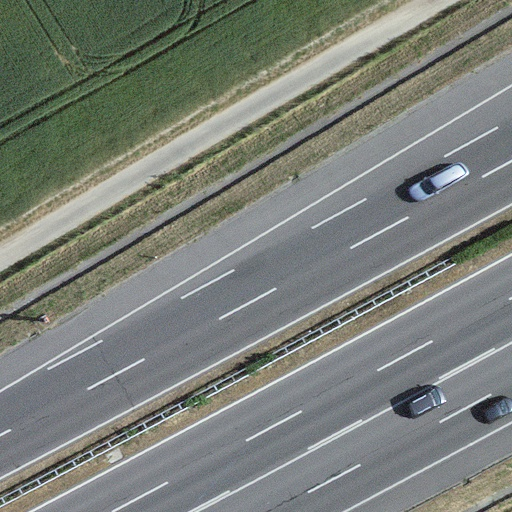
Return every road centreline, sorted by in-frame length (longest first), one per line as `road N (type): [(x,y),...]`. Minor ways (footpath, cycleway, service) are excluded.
road 1 (motorway): [(511,160),(0,435)]
road 2 (track): [(431,0),(0,251)]
road 3 (motorway): [(263,431),(511,295)]
road 4 (motorway): [(263,431),(511,327)]
road 5 (motorway): [(112,511),(263,431)]
